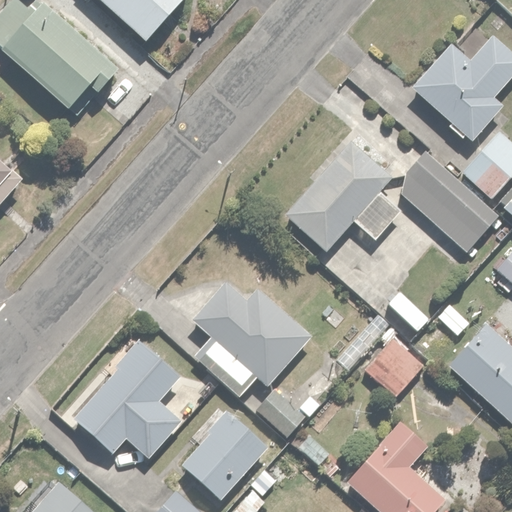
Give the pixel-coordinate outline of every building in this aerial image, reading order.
[(6,0),(0,7),(0,44),(66,104),(86,82),(94,89),(116,64),(44,0),(39,0),(29,11),(17,0),(6,0)] [(104,0),(146,38),(180,0),(104,0)] [(408,83),(470,138),(502,101),(494,94),(511,73),(511,52),(487,30),(464,56),(446,40),(408,83)] [(490,197),(511,170),(511,143),(495,129),(459,171),(490,197)] [(348,137),(282,210),(324,248),(351,218),(372,238),(397,209),(374,189),(388,173),(348,137)] [(399,179),(398,192),(464,250),(494,216),(423,152),(399,179)] [(0,195),(19,173),(0,155),(0,195)] [(511,249),(496,267),(511,281),(511,249)] [(191,353),(236,393),(258,369),(269,379),(310,333),(258,287),(247,299),(222,278),(188,317),(208,334),(191,353)] [(411,340),(427,320),(431,315),(397,286),(381,304),(401,322),(396,328),(411,340)] [(438,315),(458,335),(469,321),(450,302),(438,315)] [(363,303),(354,316),(380,334),(389,321),(363,303)] [(448,364),(511,418),(511,348),(483,323),(448,364)] [(135,336),(70,415),(112,450),(123,438),(146,457),(179,417),(160,401),(182,374),(135,336)] [(365,366),(396,395),(423,366),(392,337),(365,366)] [(253,405),(285,433),(302,414),(270,385),(253,405)] [(178,463),(219,495),(267,434),(226,402),(178,463)] [(344,478),(383,511),(427,511),(445,492),(409,460),(425,441),(398,417),(344,478)] [(94,511),(54,476),(22,511),(94,511)] [(152,511),(203,511),(173,487),(152,511)]
